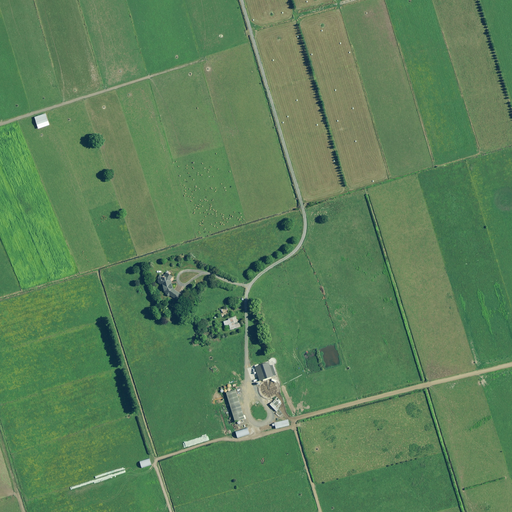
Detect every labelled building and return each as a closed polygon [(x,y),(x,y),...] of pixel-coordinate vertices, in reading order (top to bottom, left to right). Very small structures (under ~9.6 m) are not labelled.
[(50,125),(46,114),(35,117),(39,129),(50,125)] [(165,277),(163,277),(160,275),(158,278),(159,279),(158,281),(158,283),(162,285),(163,285),(163,286),(161,287),(162,291),(164,290),(165,292),(166,293),(166,294),(169,296),(170,295),(178,300),(182,293),(173,289),(173,287),(171,283),(172,281),(171,280),(173,276),(167,273),(165,277)] [(229,314),(227,308),(221,310),(222,313),(221,313),(222,317),(229,314)] [(238,323),(236,317),(228,319),(228,320),(224,321),(225,326),(229,325),(231,330),(241,327),(239,322),(238,323)] [(245,419),(236,389),(226,392),(235,422),(245,419)] [(282,403),(275,395),(270,400),(267,397),(265,400),(268,402),(269,400),(271,402),(270,404),(275,410),(276,411),(278,409),(277,408),(282,403)] [(290,425),(288,419),(274,423),(276,429),(290,425)] [(250,435),(248,430),(236,433),(238,438),(250,435)] [(152,464),(150,458),(140,462),(142,468),(152,464)]
